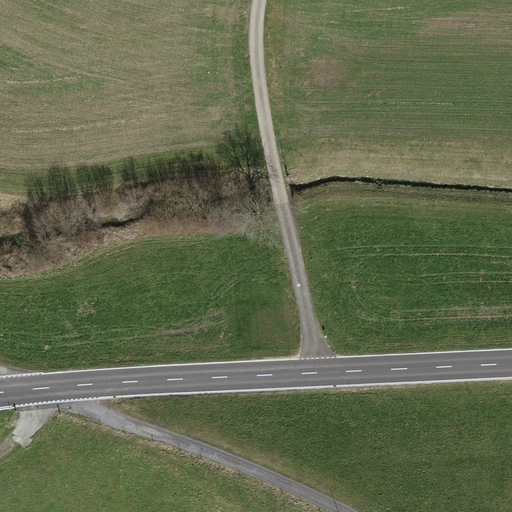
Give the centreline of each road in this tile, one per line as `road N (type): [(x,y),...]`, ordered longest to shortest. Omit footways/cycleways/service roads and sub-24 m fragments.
road 1 (unclassified): [(262,0),(257,22),(280,169),(335,372)]
road 2 (tertiary): [(335,372),(0,396)]
road 3 (track): [(344,511),(231,452),(103,412),(76,389)]
road 4 (tertiary): [(511,365),(335,372)]
